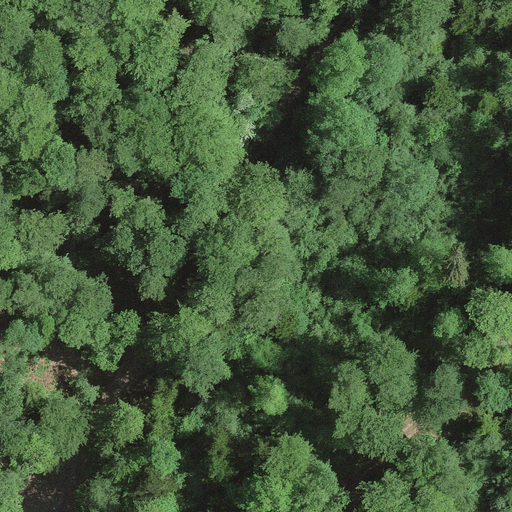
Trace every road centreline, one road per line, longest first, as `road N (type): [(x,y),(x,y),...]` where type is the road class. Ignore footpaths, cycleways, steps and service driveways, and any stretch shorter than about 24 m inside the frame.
road 1 (track): [(367,0),(190,261),(78,463),(65,511)]
road 2 (track): [(337,511),(424,428),(511,369)]
